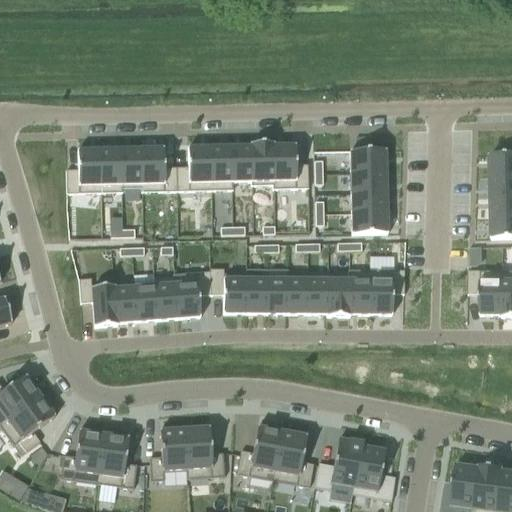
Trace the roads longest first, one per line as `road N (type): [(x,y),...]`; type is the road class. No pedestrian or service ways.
road 1 (residential): [(511,106),(1,117)]
road 2 (residential): [(511,339),(236,336),(63,348)]
road 3 (residential): [(428,419),(266,392),(95,398),(72,380),(63,348)]
road 4 (residential): [(63,348),(1,117)]
